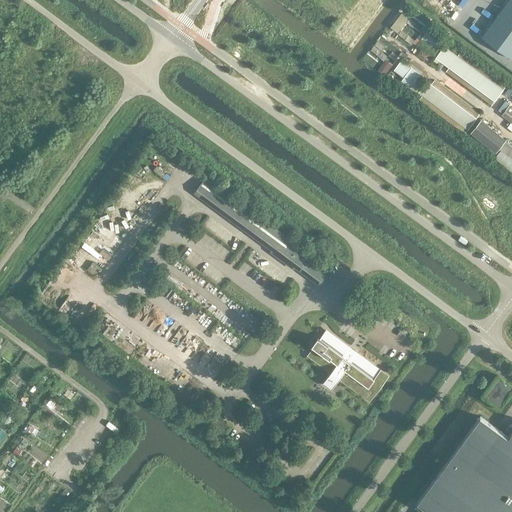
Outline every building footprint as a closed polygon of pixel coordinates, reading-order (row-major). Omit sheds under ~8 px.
[(511,0),(508,0),(481,36),(504,53),(511,59),(511,58),(511,0)] [(402,12),(392,25),(398,30),(408,16),(402,12)] [(416,35),(410,42),(432,59),(445,42),(429,30),(421,39),(416,35)] [(452,47),(442,61),(489,96),(500,82),(452,47)] [(424,75),(405,59),(397,68),(405,75),(400,81),(412,90),(424,75)] [(377,72),(384,77),(392,65),(385,60),(377,72)] [(426,83),(416,98),(457,127),(468,113),(426,83)] [(511,106),(509,104),(501,114),(511,122),(511,106)] [(506,139),(481,119),(471,131),(496,152),(498,149),(505,140),(506,139)] [(511,145),(505,140),(498,149),(500,150),(495,157),(511,171),(511,145)] [(291,238),(206,176),(194,192),(318,284),(326,273),(330,268),(291,238)] [(332,265),(336,260),(330,255),(326,261),(332,265)] [(388,376),(325,330),(320,338),(318,336),(312,345),(314,346),(308,354),(331,371),(325,379),(334,385),(340,377),(370,400),(388,376)] [(511,390),(511,386),(497,375),(482,396),(499,408),(511,390)] [(511,511),(511,431),(508,437),(480,416),(449,458),(417,502),(430,511),(511,511)]
